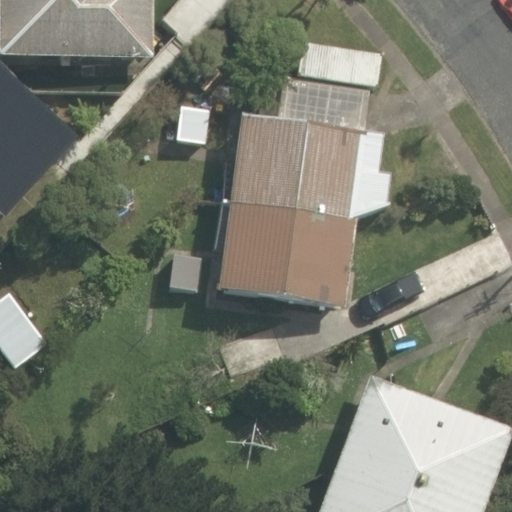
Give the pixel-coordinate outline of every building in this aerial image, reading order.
[(0,0),(0,63),(150,64),(150,0),(0,0)] [(236,124),(214,298),(335,313),(346,221),(362,223),(382,211),(386,177),(372,175),(376,146),(357,140),(369,92),(279,78),(277,96),(262,94),(260,109),(274,111),(272,128),(236,124)] [(176,111),(171,151),(200,154),(204,115),(176,111)] [(200,263),(171,260),(167,296),(196,299),(200,263)] [(220,349),(231,381),(283,363),(272,331),(220,349)] [(31,333),(3,357),(21,378),(49,354),(31,333)] [(297,416),(324,402),(310,374),(283,387),(297,416)] [(316,511),(480,511),(508,436),(364,383),(316,511)]
